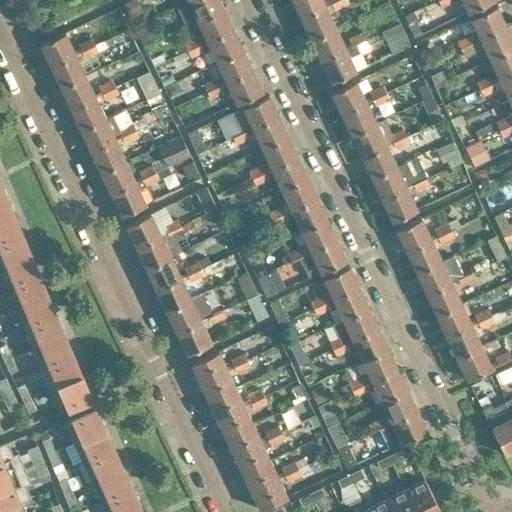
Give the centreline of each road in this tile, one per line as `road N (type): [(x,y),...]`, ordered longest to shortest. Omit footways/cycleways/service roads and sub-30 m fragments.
road 1 (residential): [(249,0),(488,511)]
road 2 (residential): [(0,51),(218,511)]
